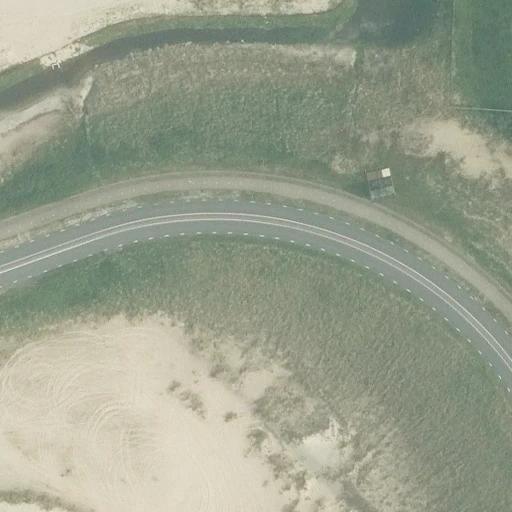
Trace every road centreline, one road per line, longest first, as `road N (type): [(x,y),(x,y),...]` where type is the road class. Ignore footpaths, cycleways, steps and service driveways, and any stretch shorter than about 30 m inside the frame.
road 1 (unclassified): [(0,281),(134,235),(234,227),(282,233),(415,285),(486,347),(511,382)]
road 2 (unclassified): [(511,349),(428,272),(384,246),(279,211),(229,206),(134,214),(0,260)]
